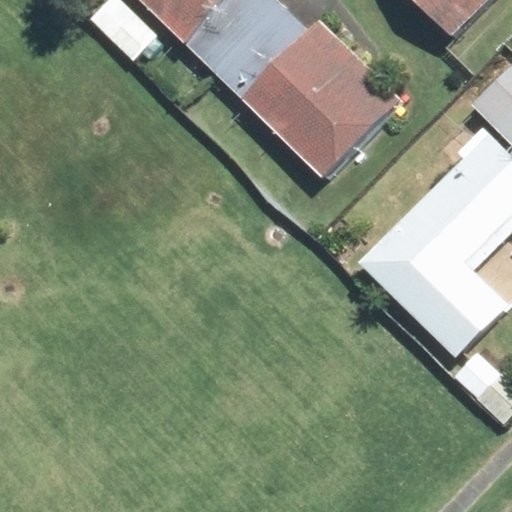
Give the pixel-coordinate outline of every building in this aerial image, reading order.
[(175,45),(131,0),(127,0),(102,24),(147,71),(175,45)] [(316,0),(140,0),(331,190),(419,103),(316,0)] [(418,0),(464,45),(509,0),(418,0)] [(376,259),(478,360),(511,326),(511,280),(495,263),(511,246),(511,68),(474,107),(501,135),(376,259)] [(511,380),(491,362),(487,366),(469,386),(511,424),(511,380)]
